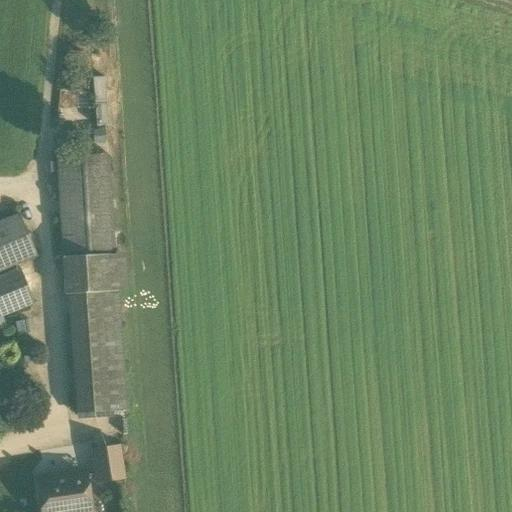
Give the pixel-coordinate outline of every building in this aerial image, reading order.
[(93,78),(94,102),(106,102),(105,78),(93,78)] [(106,102),(94,102),(96,127),(108,126),(106,102)] [(57,157),(64,258),(114,255),(107,154),(57,157)] [(0,271),(36,256),(19,215),(0,222),(0,271)] [(115,255),(114,255),(64,258),(66,296),(70,295),(78,414),(126,411),(115,255)] [(0,277),(0,318),(2,317),(34,304),(20,269),(0,277)] [(91,450),(96,484),(124,480),(119,446),(91,450)] [(91,511),(86,476),(56,480),(56,477),(38,479),(42,511),(91,511)]
